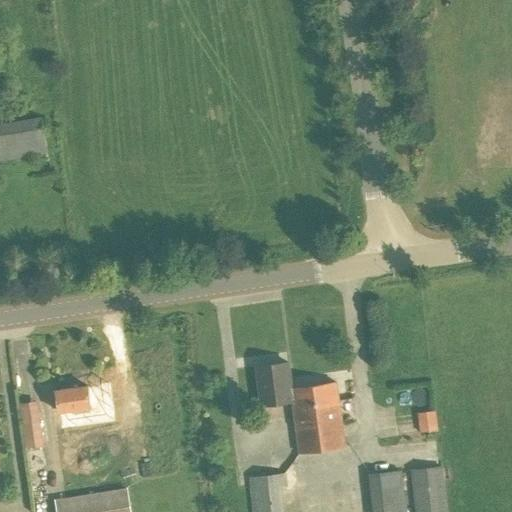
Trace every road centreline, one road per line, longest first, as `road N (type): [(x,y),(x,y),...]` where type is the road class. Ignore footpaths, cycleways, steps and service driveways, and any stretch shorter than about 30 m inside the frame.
road 1 (secondary): [(0,320),(392,262)]
road 2 (unclassified): [(392,262),(352,0)]
road 3 (secondary): [(392,262),(511,242)]
